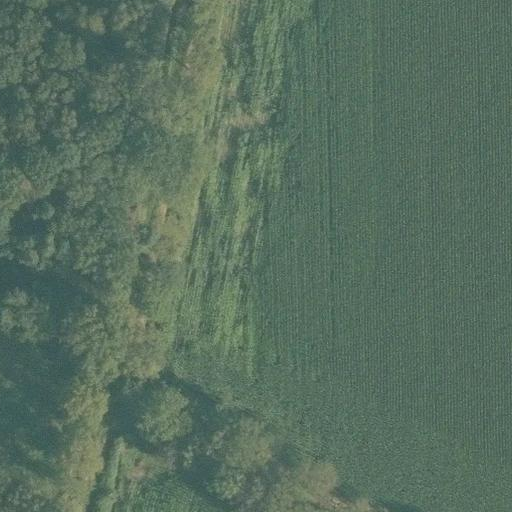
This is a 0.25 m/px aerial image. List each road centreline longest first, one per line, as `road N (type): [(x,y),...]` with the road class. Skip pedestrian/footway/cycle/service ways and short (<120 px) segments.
road 1 (track): [(192,0),(89,511)]
road 2 (track): [(314,511),(108,410)]
